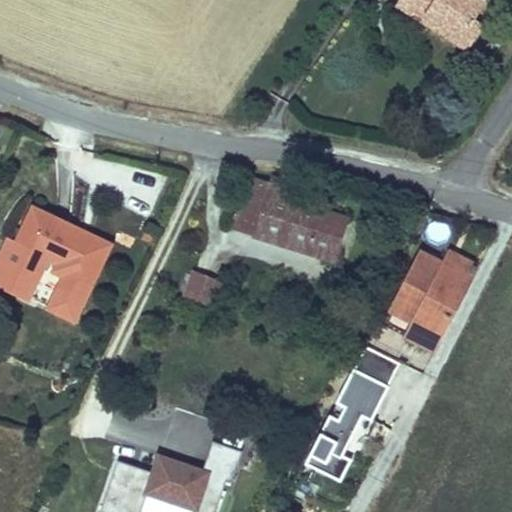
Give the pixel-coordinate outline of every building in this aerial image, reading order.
[(392,0),(390,4),(418,23),(423,16),(455,37),(476,4),(469,0),(392,0)] [(386,9),(415,28),(418,23),(390,4),(386,9)] [(423,16),(418,23),(415,28),(458,56),(477,27),(466,20),(455,37),(423,16)] [(248,188),(234,225),(333,262),(345,231),(318,220),(326,197),(279,179),(275,186),(240,173),(236,183),(248,188)] [(116,245),(42,206),(25,237),(66,259),(62,268),(95,285),(116,245)] [(361,237),(345,231),(333,262),(349,269),(361,237)] [(445,263),(419,250),(382,325),(433,350),(461,295),(436,283),(445,263)] [(436,283),(461,295),(476,264),(451,251),(445,263),(436,283)] [(226,283),(199,269),(188,292),(215,306),(226,283)] [(344,450),(364,410),(373,414),(389,382),(356,364),(339,397),(348,401),(341,416),(332,411),(309,458),(343,475),(353,454),(344,450)] [(214,511),(226,475),(232,477),(242,447),(212,437),(203,467),(188,462),(186,466),(178,463),(179,459),(159,452),(154,469),(118,457),(101,508),(112,511),(140,511),(148,489),(195,504),(192,511),(214,511)] [(358,495),(373,502),(395,457),(381,449),(358,495)]
